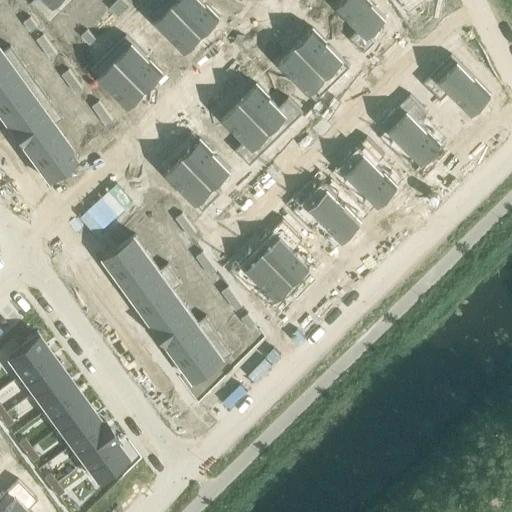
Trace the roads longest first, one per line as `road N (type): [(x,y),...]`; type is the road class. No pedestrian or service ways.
road 1 (residential): [(511,148),(181,462)]
road 2 (residential): [(281,0),(24,248)]
road 3 (residential): [(24,248),(181,462)]
